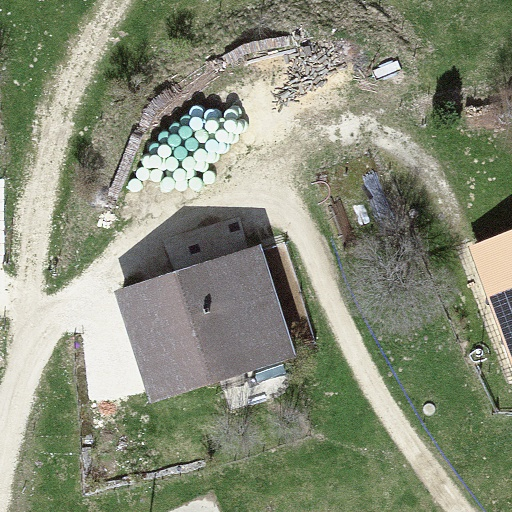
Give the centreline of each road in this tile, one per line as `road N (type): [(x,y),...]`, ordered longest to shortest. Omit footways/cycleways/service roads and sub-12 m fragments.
road 1 (track): [(0,437),(27,242),(58,103),(124,0)]
road 2 (track): [(11,357),(114,245),(198,183),(285,166)]
